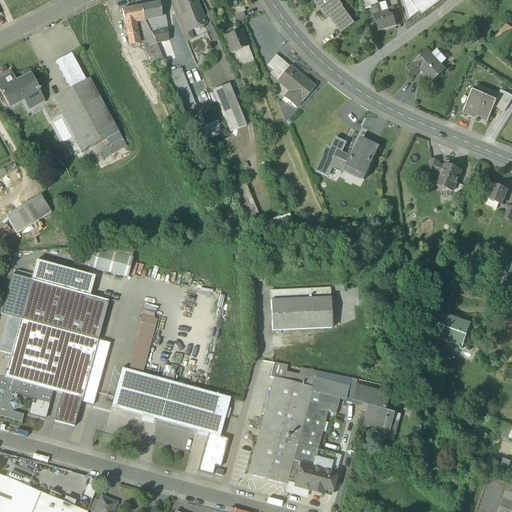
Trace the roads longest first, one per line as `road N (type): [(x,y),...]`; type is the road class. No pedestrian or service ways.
road 1 (tertiary): [(268,0),(346,84),(511,161)]
road 2 (residential): [(269,511),(0,438)]
